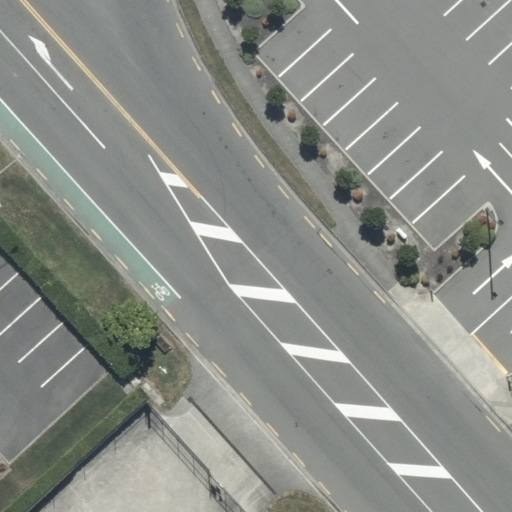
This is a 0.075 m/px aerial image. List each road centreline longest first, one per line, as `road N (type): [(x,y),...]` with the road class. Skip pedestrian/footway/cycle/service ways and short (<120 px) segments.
road 1 (unclassified): [(0,30),(236,282)]
road 2 (unclassified): [(236,282),(441,511)]
road 3 (secondary): [(136,0),(158,98),(236,282)]
